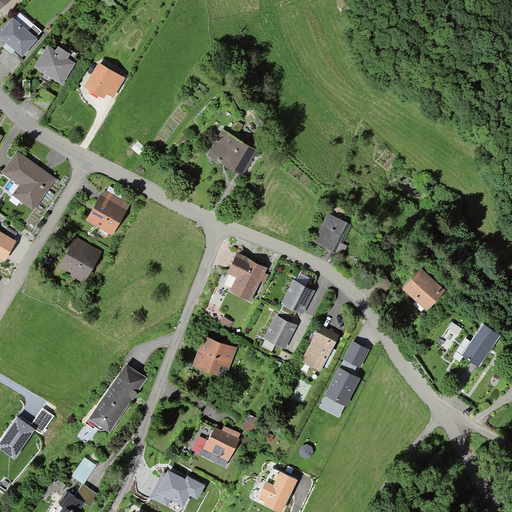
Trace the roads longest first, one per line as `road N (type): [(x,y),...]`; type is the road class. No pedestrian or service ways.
road 1 (residential): [(499,511),(355,292),(328,270),(219,223)]
road 2 (residential): [(111,511),(219,223)]
road 3 (track): [(511,115),(479,113),(367,46),(356,0)]
road 4 (residential): [(0,310),(87,158)]
road 5 (residential): [(219,223),(87,158)]
